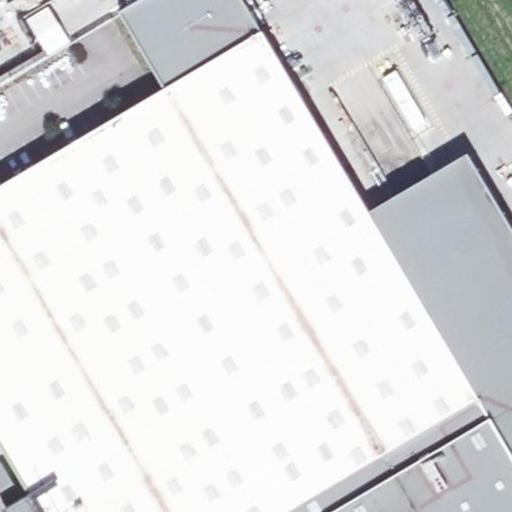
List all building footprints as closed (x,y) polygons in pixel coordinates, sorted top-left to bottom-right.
[(163,93),(0,188),(0,456),(29,505),(19,511),(17,511),(511,511),(511,229),(469,156),(368,215),(240,0),(142,0),(117,15),(163,93)] [(365,0),(373,14),(398,0),(365,0)] [(25,18),(44,57),(69,45),(50,6),(25,18)] [(47,64),(54,82),(79,72),(71,54),(47,64)] [(29,505),(0,456),(0,497),(8,511),(17,511),(19,511),(29,505)]
